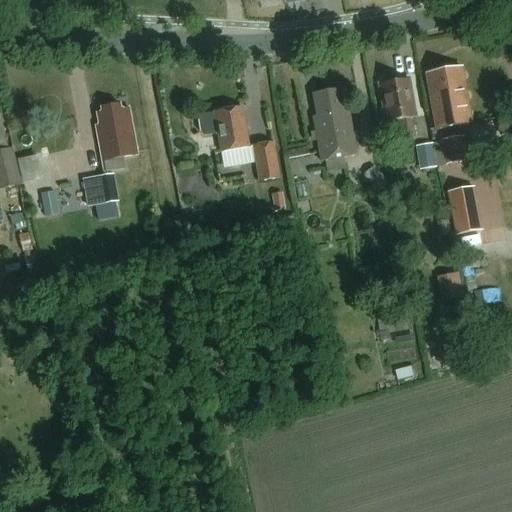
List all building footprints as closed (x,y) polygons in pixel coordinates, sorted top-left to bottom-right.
[(436,132),(470,126),(460,70),(426,76),(436,132)] [(411,120),(414,119),(408,82),(395,85),(390,83),(379,85),(384,109),(381,113),(383,120),(386,122),(386,125),(399,122),(402,140),(414,138),(411,120)] [(321,164),(356,158),(348,113),(344,114),(340,92),(312,97),(317,119),(313,120),(321,164)] [(121,111),(120,106),(100,109),(101,115),(96,116),(98,128),(95,129),(102,174),(125,170),(123,160),(137,157),(129,110),(121,111)] [(248,150),(241,110),(213,115),(213,117),(202,119),(198,123),(200,135),(205,138),(217,136),(220,155),(248,150)] [(466,163),(462,139),(440,143),(444,166),(466,163)] [(279,180),(273,145),(252,148),(258,184),(279,180)] [(437,168),(432,145),(416,148),(420,172),(437,168)] [(5,151),(0,152),(0,191),(20,187),(11,150),(5,151)] [(377,194),(388,185),(374,168),(363,177),(377,194)] [(114,176),(82,182),(86,209),(118,204),(114,176)] [(479,187),(482,232),(504,230),(501,185),(479,187)] [(479,232),(472,190),(446,195),(453,237),(479,232)] [(43,197),(45,216),(66,213),(63,194),(43,197)] [(282,196),(271,198),(273,214),(284,212),(282,196)] [(460,273),(437,279),(443,305),(466,299),(460,273)] [(469,278),(473,299),(486,297),(482,276),(469,278)] [(414,368),(394,373),(397,383),(417,377),(414,368)]
